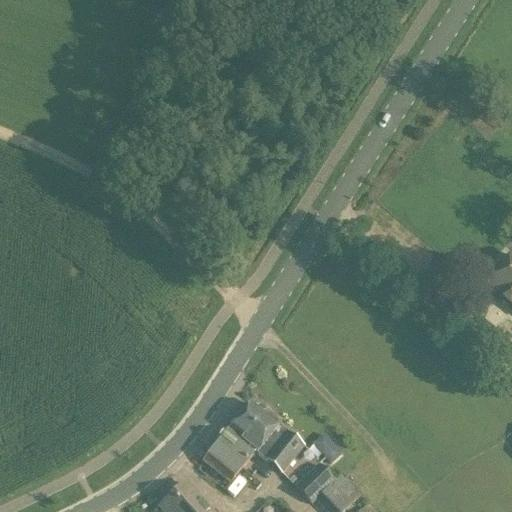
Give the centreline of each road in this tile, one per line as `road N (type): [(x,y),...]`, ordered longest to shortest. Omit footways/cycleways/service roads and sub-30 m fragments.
road 1 (secondary): [(79,511),(175,447),(466,0)]
road 2 (track): [(234,300),(120,188),(0,132)]
